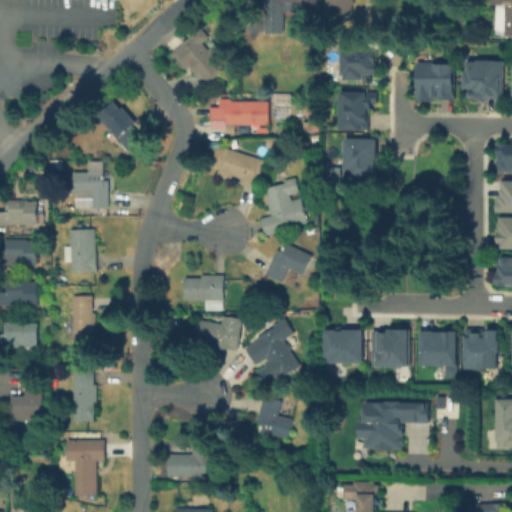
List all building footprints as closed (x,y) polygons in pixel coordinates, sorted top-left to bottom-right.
[(286,35),(266,35),(266,0),(318,0),(318,11),(286,11),(286,35)] [(351,0),(351,18),(333,18),(334,5),(324,5),(324,0),(351,0)] [(511,36),(507,36),(507,32),(496,32),(496,4),(511,4),(511,36)] [(382,23),(372,23),(373,8),(382,8),(382,23)] [(178,50),(202,30),(210,40),(207,43),(229,70),(208,87),(199,76),(196,78),(185,64),(188,62),(178,50)] [(377,49),(377,73),(370,73),(370,77),(344,77),(344,73),(342,73),(342,49),(377,49)] [(480,61),(504,61),(504,96),(486,96),(486,101),(479,101),(479,97),(477,97),(474,97),(472,96),(471,94),(470,92),(469,90),(470,88),(470,87),(464,87),(464,71),(468,71),(468,61),(480,62),(480,61)] [(455,62),(455,97),(420,97),(419,63),(455,62)] [(378,93),(378,102),(370,102),(370,109),(365,109),(365,128),(341,128),(341,93),(378,93)] [(225,124),(225,101),(270,101),(270,124),(225,124)] [(116,102),(123,110),(126,108),(140,125),(137,128),(146,139),(129,153),(119,140),(117,142),(103,125),(107,122),(101,115),(116,102)] [(345,138),(375,139),(375,177),(345,176),(345,138)] [(511,143),(511,170),(499,171),(499,144),(511,143)] [(228,147),(266,161),(255,190),(241,184),(243,180),(234,176),(232,182),(216,176),(228,147)] [(105,172),(105,185),(110,185),(110,209),(91,209),(91,193),(73,193),(73,172),(105,172)] [(264,191),(278,187),(286,184),(285,182),(294,179),(299,192),(291,195),(293,202),(301,199),(309,219),(268,234),(262,217),(272,213),(264,191)] [(511,211),(496,211),(496,194),(501,194),(502,180),(511,180),(511,211)] [(13,226),(0,226),(0,214),(13,214),(13,202),(40,202),(40,226),(13,226)] [(511,216),(511,248),(499,248),(499,242),(497,242),(497,220),(499,220),(499,216),(511,216)] [(96,237),(96,257),(99,257),(99,274),(71,274),(71,236),(96,237)] [(9,266),(9,239),(40,240),(40,266),(9,266)] [(277,252),(286,253),(288,248),(314,259),(307,276),(290,268),(284,283),(267,275),(277,252)] [(511,259),(511,287),(500,287),(500,276),(506,276),(506,259),(511,259)] [(226,302),(226,310),(206,309),(206,302),(186,302),(186,279),(204,279),(204,275),(226,275),(226,302)] [(8,307),(0,307),(0,290),(8,290),(8,282),(40,282),(40,307),(8,307)] [(94,295),(94,313),(98,313),(98,332),(94,332),(94,349),(74,349),(74,295),(94,295)] [(198,340),(201,320),(223,324),(224,316),(244,319),(239,352),(216,348),(216,343),(198,340)] [(8,348),(8,322),(41,322),(41,348),(8,348)] [(282,324),(292,336),(283,342),(301,367),(285,378),(274,363),(262,372),(252,356),(263,347),(258,340),(273,329),(275,330),(282,324)] [(371,330),(388,330),(388,329),(409,329),(409,366),(371,366),(371,330)] [(465,330),(498,329),(499,366),(466,367),(465,330)] [(458,365),(458,377),(446,377),(446,363),(421,364),(420,332),(458,331),(458,365)] [(364,332),(365,360),(327,361),(327,333),(364,332)] [(95,369),(95,386),(101,386),(101,403),(95,403),(95,422),(77,422),(77,369),(95,369)] [(29,421),(16,421),(16,399),(29,399),(29,389),(46,389),(46,421),(29,421)] [(446,410),(438,410),(438,398),(446,397),(446,410)] [(511,450),(507,450),(507,449),(500,449),(500,444),(498,444),(498,401),(508,401),(508,397),(511,397),(511,450)] [(264,398),(284,402),(281,416),(295,419),(291,442),(261,436),(262,426),(257,425),(264,398)] [(431,424),(402,424),(402,426),(406,426),(406,436),(404,436),(404,438),(406,438),(406,446),(404,446),(404,450),(394,450),(394,452),(376,452),(376,449),(366,449),(366,439),(360,439),(360,422),(364,422),(364,411),(366,411),(366,404),(388,404),(388,403),(403,403),(403,405),(431,405),(431,424)] [(100,461),(99,495),(77,495),(77,461),(68,461),(68,441),(106,441),(105,461),(100,461)] [(192,476),(177,476),(177,452),(192,452),(192,443),(213,443),(212,476),(192,476)] [(379,500),(379,511),(359,511),(359,500),(345,500),(345,484),(379,484),(379,500)] [(501,511),(501,502),(460,503),(460,511),(501,511)]
